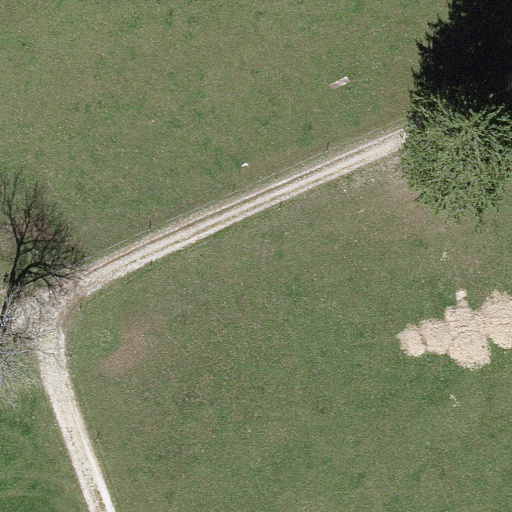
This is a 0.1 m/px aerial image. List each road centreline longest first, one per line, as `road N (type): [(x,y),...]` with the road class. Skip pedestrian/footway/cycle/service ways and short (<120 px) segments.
road 1 (track): [(511,91),(0,320)]
road 2 (track): [(41,304),(107,511)]
